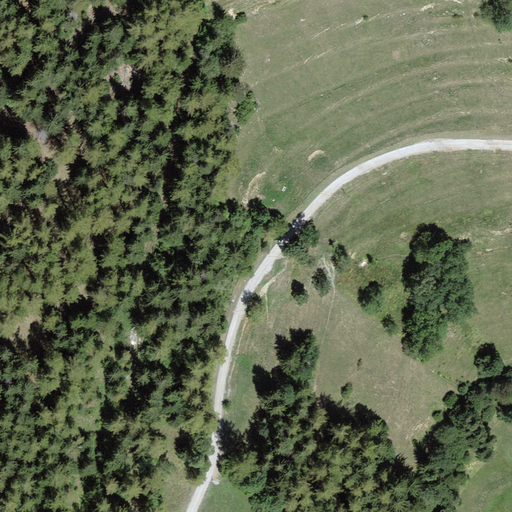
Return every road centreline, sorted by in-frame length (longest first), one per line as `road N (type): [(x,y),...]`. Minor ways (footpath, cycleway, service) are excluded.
road 1 (track): [(511,145),(402,152),(358,169),(306,211),(232,324),(211,457),(189,511)]
road 2 (track): [(135,511),(134,335),(167,163),(198,16),(240,0)]
